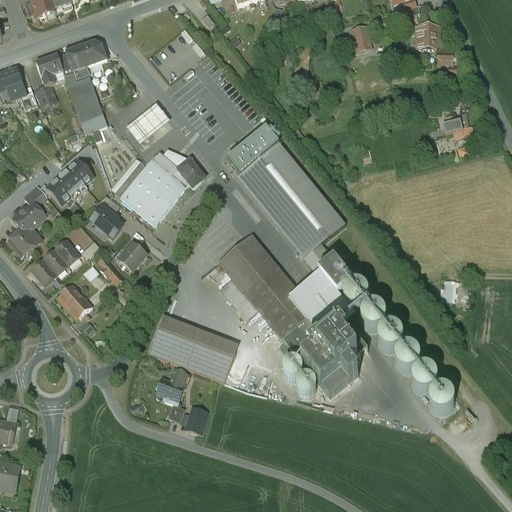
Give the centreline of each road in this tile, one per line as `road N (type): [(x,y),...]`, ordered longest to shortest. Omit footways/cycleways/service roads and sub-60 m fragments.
road 1 (unclassified): [(106,22),(219,176),(120,365),(100,374)]
road 2 (unclassified): [(353,511),(296,482),(125,423),(100,374)]
road 3 (unclassified): [(441,0),(511,141)]
